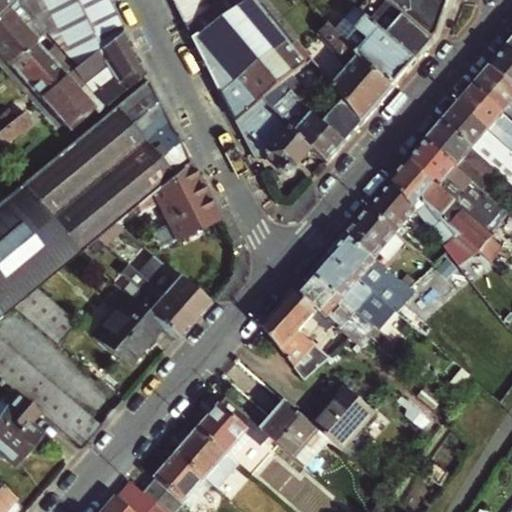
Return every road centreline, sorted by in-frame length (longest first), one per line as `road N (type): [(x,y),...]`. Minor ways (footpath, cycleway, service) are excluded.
road 1 (residential): [(274,269),(510,0)]
road 2 (residential): [(67,511),(274,269)]
road 3 (residential): [(274,269),(139,0)]
road 4 (unknown): [(146,418),(14,314)]
